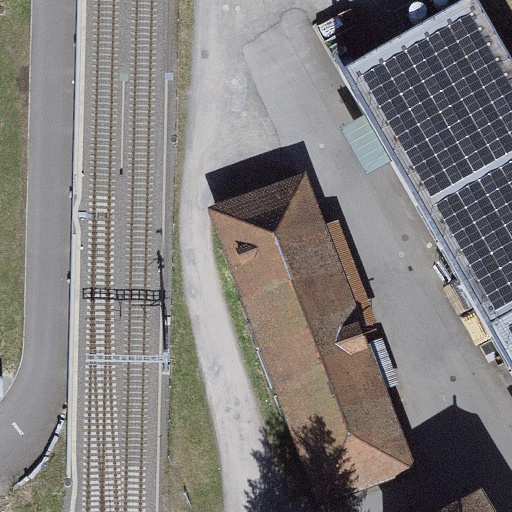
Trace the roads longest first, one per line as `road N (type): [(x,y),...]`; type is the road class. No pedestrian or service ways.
road 1 (track): [(56,0),(49,276),(18,438),(0,445)]
road 2 (residential): [(511,487),(492,453),(359,511)]
